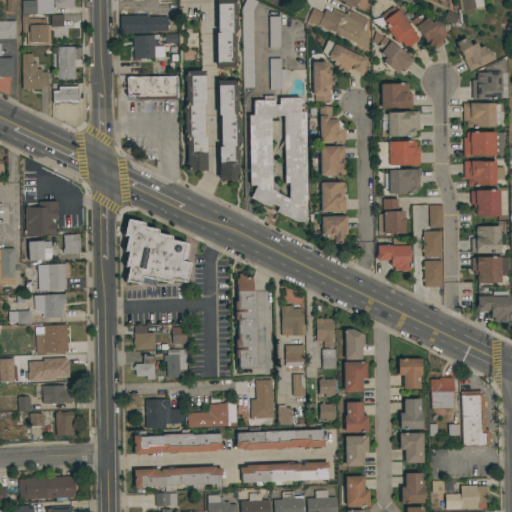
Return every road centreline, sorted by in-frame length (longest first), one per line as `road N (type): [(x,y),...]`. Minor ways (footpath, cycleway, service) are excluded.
road 1 (tertiary): [(111,511),(101,0)]
road 2 (secondary): [(511,367),(189,209)]
road 3 (residential): [(447,336),(438,75)]
road 4 (residential): [(381,304),(384,511)]
road 5 (residential): [(359,294),(362,120),(352,101)]
